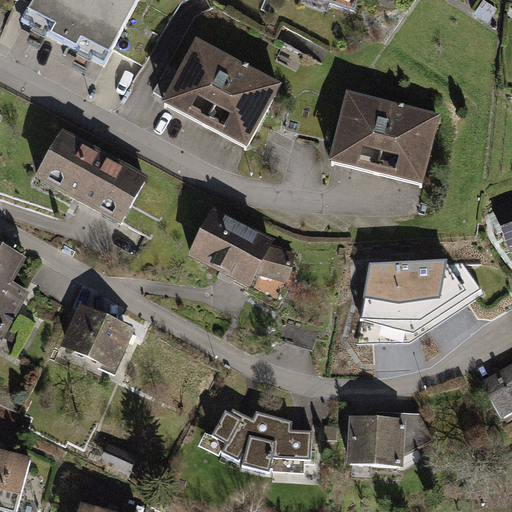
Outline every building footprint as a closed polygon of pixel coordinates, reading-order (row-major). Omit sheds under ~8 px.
[(150,4),(141,0),(44,0),(26,33),(111,76),(150,4)] [(357,0),(303,0),(352,15),(357,0)] [(292,100),(205,53),(169,119),(257,167),(292,100)] [(437,117),(343,93),(324,162),(419,186),(437,117)] [(155,185),(69,139),(41,190),(129,239),(155,185)] [(511,201),(490,210),(508,253),(511,251),(511,201)] [(271,244),(211,208),(182,259),(247,292),(253,276),(287,284),(296,255),(268,248),(271,244)] [(27,258),(0,244),(0,337),(2,339),(30,291),(13,283),(27,258)] [(453,247),(355,253),(358,300),(348,325),(384,340),(402,297),(430,296),(428,283),(436,282),(437,295),(451,295),(449,281),(455,280),(453,247)] [(135,329),(79,304),(60,347),(115,372),(135,329)] [(511,364),(481,383),(502,420),(511,414),(511,364)] [(231,414),(225,411),(212,437),(226,444),(221,455),(241,465),(272,473),(304,475),(304,461),(312,462),(312,433),(290,433),(290,423),(256,411),(253,419),(233,409),(231,414)] [(378,417),(350,417),(347,466),(404,468),(404,456),(433,444),(420,414),(377,413),(378,417)] [(17,511),(31,458),(0,449),(0,511),(17,511)] [(115,511),(80,503),(77,511),(115,511)]
